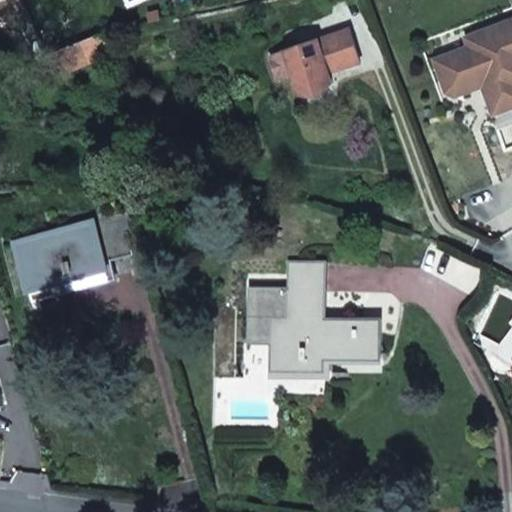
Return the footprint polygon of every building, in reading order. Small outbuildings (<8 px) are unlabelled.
[(0,0),(0,8),(11,4),(8,0),(0,0)] [(511,19),(463,37),(467,46),(439,56),(445,74),(441,83),(445,94),(455,99),(471,93),(469,89),(480,84),(483,89),(489,105),(511,96),(511,19)] [(268,57),(275,78),(291,74),(298,94),(317,94),(331,83),(328,73),(359,62),(349,31),(268,57)] [(66,64),(70,70),(122,52),(116,32),(108,32),(58,52),(66,64)] [(58,52),(49,55),(55,68),(66,64),(58,52)] [(445,74),(439,56),(432,59),(441,83),(445,74)] [(469,89),(471,93),(483,89),(480,84),(469,89)] [(511,96),(489,105),(494,118),(511,111),(511,96)] [(17,243),(30,290),(108,269),(105,255),(134,247),(125,214),(95,222),(17,243)] [(326,291),(326,262),(291,261),(291,291),(326,291)] [(30,290),(33,300),(111,278),(108,269),(30,290)] [(326,319),(313,319),(313,299),(291,299),(291,319),(275,319),(274,372),(332,372),(332,359),(380,358),(382,319),(326,319)] [(326,299),(313,299),(313,319),(326,319),(326,299)]
